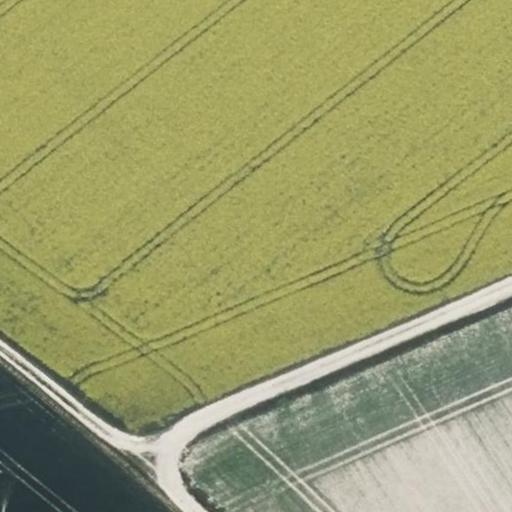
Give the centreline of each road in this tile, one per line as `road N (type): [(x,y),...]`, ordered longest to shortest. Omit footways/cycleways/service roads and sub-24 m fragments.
road 1 (track): [(195,511),(166,476),(164,452),(177,437),(247,398),(511,285)]
road 2 (track): [(172,441),(119,440),(0,350)]
